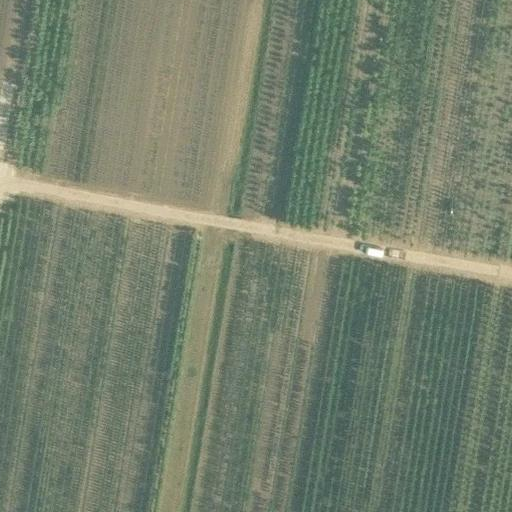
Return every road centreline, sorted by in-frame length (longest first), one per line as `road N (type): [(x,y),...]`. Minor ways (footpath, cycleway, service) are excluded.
road 1 (track): [(0,182),(511,275)]
road 2 (track): [(0,136),(22,0)]
